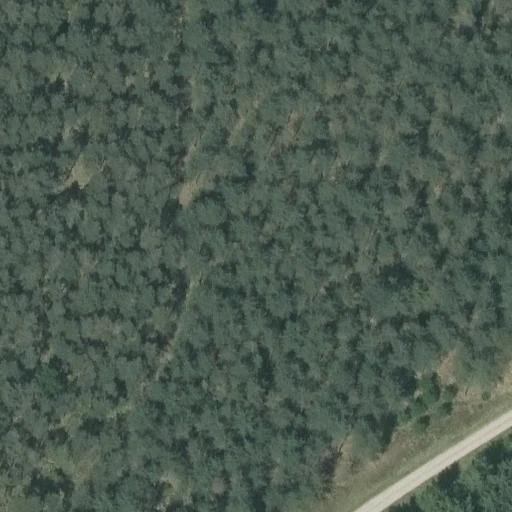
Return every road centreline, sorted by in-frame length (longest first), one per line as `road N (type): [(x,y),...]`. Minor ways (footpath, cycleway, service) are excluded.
road 1 (track): [(119,511),(122,469),(158,351),(179,213),(176,0)]
road 2 (track): [(367,511),(511,415)]
